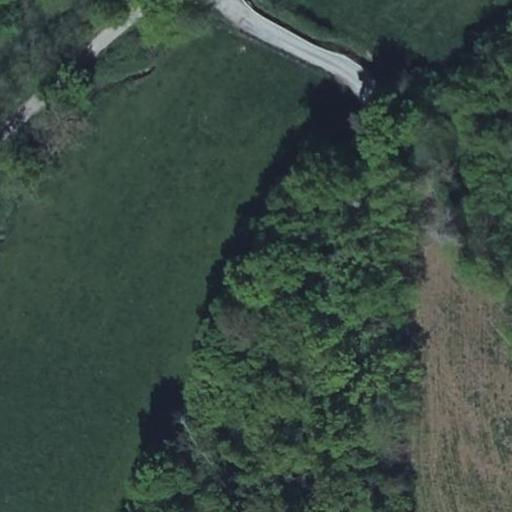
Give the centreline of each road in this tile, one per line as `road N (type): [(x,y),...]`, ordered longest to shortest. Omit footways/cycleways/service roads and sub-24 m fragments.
road 1 (unclassified): [(386,138),(352,418),(367,511)]
road 2 (residential): [(229,0),(343,58),(386,138)]
road 3 (residential): [(0,115),(105,16),(152,0)]
